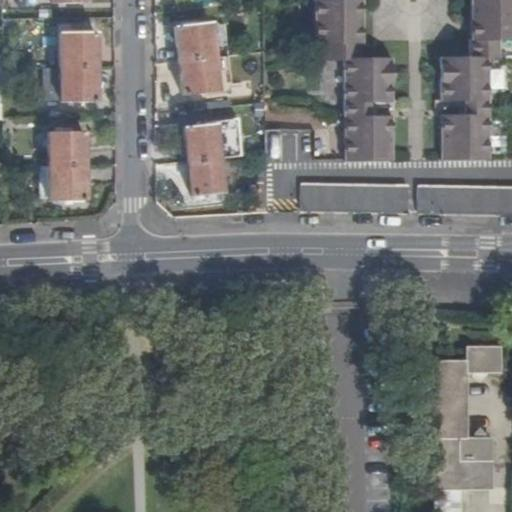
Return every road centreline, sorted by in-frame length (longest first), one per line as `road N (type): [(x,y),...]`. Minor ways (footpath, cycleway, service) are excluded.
road 1 (tertiary): [(511,259),(134,258)]
road 2 (residential): [(134,258),(132,0)]
road 3 (tertiary): [(134,258),(0,264)]
